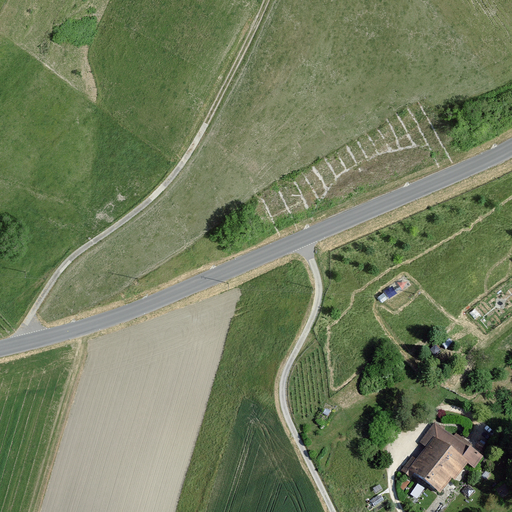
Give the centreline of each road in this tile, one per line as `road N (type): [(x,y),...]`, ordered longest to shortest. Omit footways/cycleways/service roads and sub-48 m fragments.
road 1 (tertiary): [(511,147),(119,316),(0,348)]
road 2 (track): [(28,341),(33,315),(76,256),(168,185),(267,0)]
